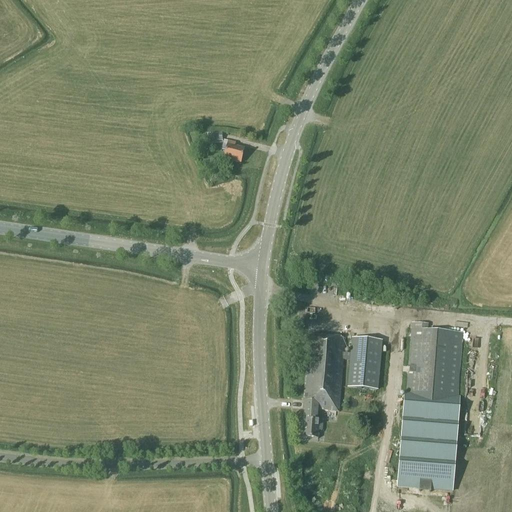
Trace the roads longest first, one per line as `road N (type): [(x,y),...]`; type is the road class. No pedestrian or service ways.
road 1 (secondary): [(261,266),(294,128),(362,0)]
road 2 (unclassified): [(266,460),(108,468),(0,459)]
road 3 (tertiary): [(261,266),(0,228)]
road 4 (secondary): [(266,460),(256,341),(261,266)]
